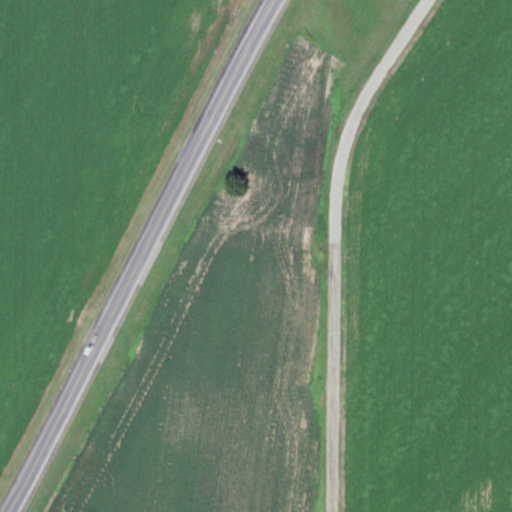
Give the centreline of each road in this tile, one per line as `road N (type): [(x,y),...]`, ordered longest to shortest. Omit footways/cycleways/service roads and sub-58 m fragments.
road 1 (primary): [(281,0),(221,92),(7,511)]
road 2 (residential): [(337,511),(337,225),(348,138),(432,0)]
